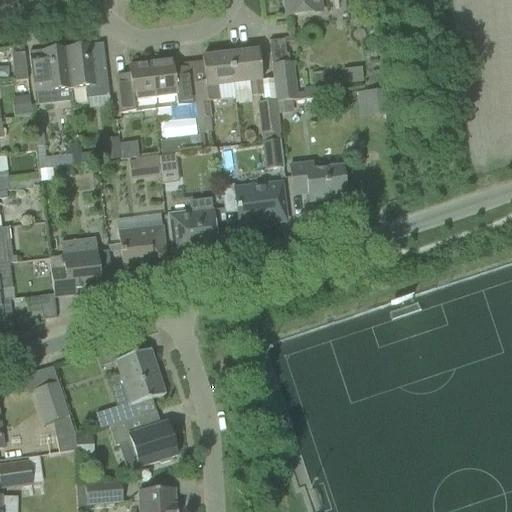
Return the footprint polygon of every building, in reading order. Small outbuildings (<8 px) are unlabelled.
[(282,0),(285,19),(304,16),(320,14),(318,0),(282,0)] [(275,103),(275,105),(289,103),(297,102),(293,64),(289,65),(288,54),(285,55),(283,41),(268,43),(271,67),(274,103),(275,103)] [(87,102),(108,99),(104,74),(92,75),(89,48),(64,51),(70,91),(85,89),(87,102)] [(33,96),(70,91),(64,51),(28,56),(33,96)] [(251,104),(250,99),(261,97),(258,73),(256,53),(228,56),(232,87),(234,106),(251,104)] [(232,87),(228,56),(200,60),(203,84),(192,85),(198,135),(211,134),(209,119),(210,119),(208,104),(219,103),(218,89),(232,87)] [(149,66),(154,112),(171,110),(190,107),(186,71),(172,73),(171,64),(149,66)] [(140,114),(154,112),(149,66),(127,69),(128,78),(114,80),(119,117),(140,114)] [(11,71),(13,84),(26,82),(24,70),(11,71)] [(319,99),(318,89),(304,91),(305,101),(319,99)] [(366,93),(356,94),(359,116),(368,115),(368,118),(385,115),(382,92),(366,94),(366,93)] [(11,101),(14,119),(31,117),(29,99),(11,101)] [(258,105),(262,137),(263,145),(279,143),(278,135),(279,135),(276,115),(275,105),(275,103),(274,103),(258,105)] [(289,103),(275,105),(276,115),(291,114),(289,103)] [(100,142),(103,163),(120,160),(118,139),(100,142)] [(176,154),(174,141),(160,143),(161,156),(176,154)] [(283,170),(279,143),(263,145),(261,145),(265,173),(283,170)] [(79,167),(77,149),(64,151),(66,169),(79,167)] [(221,168),(235,166),(233,152),(219,154),(221,168)] [(161,157),(156,158),(158,174),(176,172),(174,156),(161,157)] [(158,174),(156,158),(128,160),(130,178),(158,174)] [(323,164),(304,166),(289,167),(290,178),(293,198),(308,196),(309,205),(346,201),(343,181),(342,168),(324,170),(323,164)] [(38,184),(51,182),(50,170),(37,172),(38,184)] [(23,193),(38,191),(36,176),(21,178),(23,193)] [(234,191),(235,205),(237,225),(257,223),(257,227),(286,224),(282,186),(234,191)] [(188,214),(167,216),(170,239),(172,259),(187,257),(186,253),(215,249),(213,229),(211,211),(209,201),(187,203),(188,214)] [(165,265),(163,245),(160,229),(130,233),(131,236),(117,238),(122,274),(138,272),(141,268),(165,265)] [(8,231),(0,231),(0,268),(4,268),(1,242),(9,241),(8,231)] [(48,260),(53,297),(53,299),(72,297),(71,292),(99,289),(97,269),(95,254),(48,260)] [(8,267),(4,268),(0,268),(0,291),(11,291),(8,267)] [(39,299),(42,323),(55,321),(53,299),(53,297),(39,299)] [(0,333),(2,333),(2,331),(12,330),(10,312),(9,303),(0,303),(0,333)] [(99,432),(108,429),(108,428),(135,420),(147,416),(154,414),(150,402),(163,398),(149,352),(114,363),(128,405),(94,416),(99,432)] [(43,427),(50,425),(58,456),(75,453),(74,439),(73,438),(68,418),(67,419),(63,404),(57,385),(32,393),(38,412),(43,427)] [(165,425),(152,429),(147,416),(135,420),(108,428),(108,429),(114,448),(128,442),(137,471),(159,464),(159,465),(169,462),(169,460),(176,458),(165,425)] [(93,437),(73,438),(74,439),(75,453),(74,456),(93,456),(93,437)] [(0,490),(31,486),(28,464),(0,468),(0,490)] [(86,508),(121,505),(120,483),(85,485),(86,508)] [(138,511),(175,511),(175,507),(174,508),(173,492),(153,493),(138,493),(138,511)] [(0,511),(15,511),(16,500),(0,499),(0,511)]
